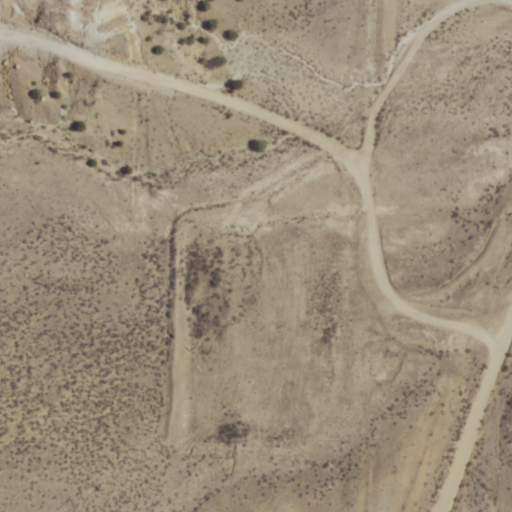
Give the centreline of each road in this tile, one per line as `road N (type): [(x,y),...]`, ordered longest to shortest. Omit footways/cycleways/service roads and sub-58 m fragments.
road 1 (residential): [(127,0),(171,273),(234,342),(355,347),(455,332)]
road 2 (residential): [(455,332),(366,273),(363,0)]
road 3 (residential): [(0,84),(76,83),(145,104),(318,125),(361,146)]
road 4 (residential): [(444,511),(509,329)]
